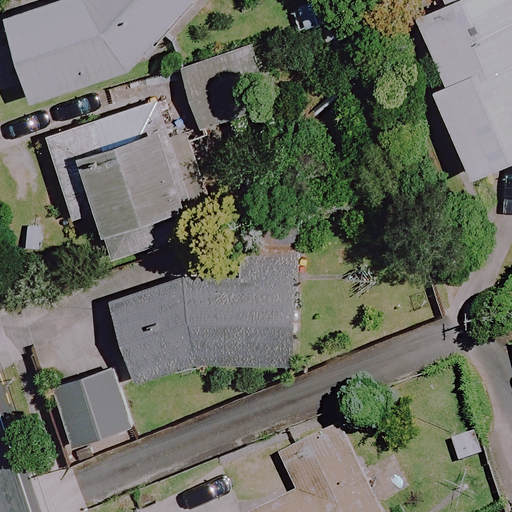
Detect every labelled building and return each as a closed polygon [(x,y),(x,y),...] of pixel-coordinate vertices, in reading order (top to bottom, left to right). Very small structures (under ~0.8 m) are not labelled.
[(35,100),(129,69),(198,0),(36,0),(5,10),(35,100)] [(511,0),(443,0),(449,12),(418,25),(444,84),(434,88),(472,177),(511,159),(511,0)] [(260,111),(239,48),(180,68),(201,131),(260,111)] [(174,143),(160,99),(48,135),(74,218),(100,210),(107,231),(206,199),(187,138),(174,143)] [(297,363),(296,276),(205,266),(111,295),(137,376),(207,363),(297,363)] [(130,427),(112,370),(55,388),(73,446),(130,427)] [(385,511),(344,430),(284,461),(302,496),(270,511),(385,511)]
